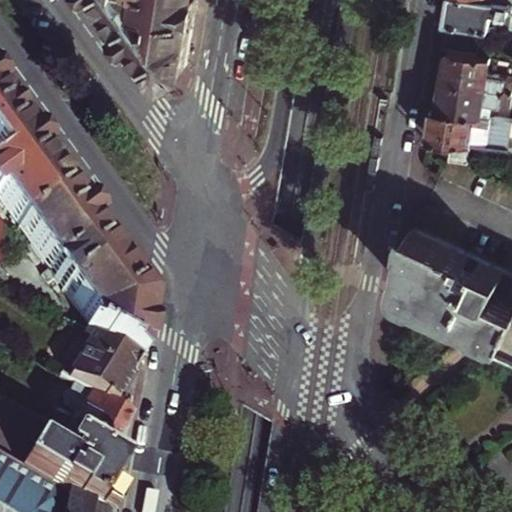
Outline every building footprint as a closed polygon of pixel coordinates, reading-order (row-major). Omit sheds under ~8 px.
[(108,0),(123,20),(134,35),(163,13),(160,0),(108,0)] [(160,0),(163,13),(134,35),(162,72),(171,74),(188,62),(197,0),(160,0)] [(467,51),(483,54),(488,24),(511,27),(511,18),(511,0),(454,0),(446,48),(467,51)] [(446,49),(442,78),(511,88),(511,72),(494,70),(496,55),(483,54),(467,51),(446,48),(446,49)] [(511,88),(442,78),(437,107),(492,115),(492,109),(487,108),(488,101),(511,103),(511,88)] [(0,208),(15,229),(65,194),(26,140),(18,129),(0,104),(0,260),(14,244),(7,235),(0,225),(0,208)] [(457,140),(476,143),(491,146),(493,133),(511,135),(511,118),(492,115),(437,107),(432,136),(457,140)] [(476,143),(457,140),(454,159),(473,162),(476,143)] [(65,194),(15,229),(87,328),(84,332),(94,338),(137,362),(142,335),(148,307),(65,194)] [(417,228),(407,287),(508,337),(511,328),(511,297),(511,301),(496,294),(506,272),(417,228)] [(75,387),(113,409),(137,362),(94,338),(68,383),(75,387)] [(113,409),(75,387),(65,406),(78,414),(73,423),(77,426),(69,439),(73,441),(115,466),(123,451),(114,445),(128,417),(113,409)] [(32,446),(18,472),(91,511),(111,511),(113,511),(113,507),(112,503),(111,500),(109,498),(106,496),(113,482),(120,469),(115,466),(73,441),(64,455),(79,465),(76,470),(32,446)] [(0,511),(91,511),(18,472),(3,463),(0,461),(0,511)]
